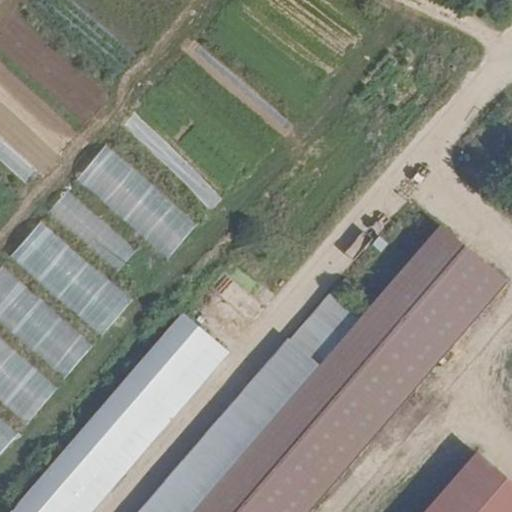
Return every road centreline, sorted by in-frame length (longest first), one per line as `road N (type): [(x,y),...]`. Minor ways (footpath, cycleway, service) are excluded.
road 1 (unclassified): [(511,45),(113,511)]
road 2 (track): [(511,65),(396,0)]
